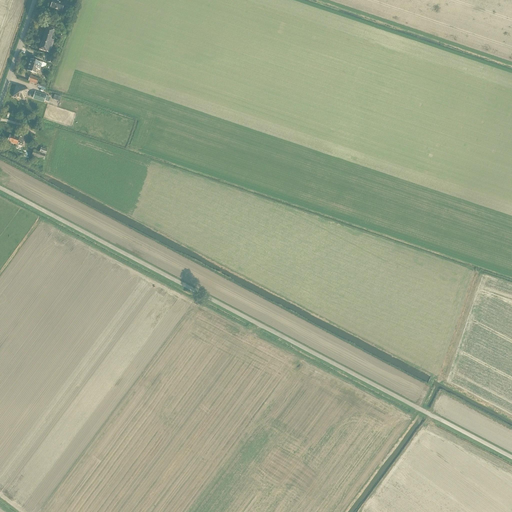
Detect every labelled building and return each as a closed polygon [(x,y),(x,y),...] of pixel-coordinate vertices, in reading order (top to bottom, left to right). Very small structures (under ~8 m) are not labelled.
[(71,6),(53,0),(50,8),(61,12),(63,8),(69,10),(71,6)] [(52,36),(54,31),(46,28),(39,50),(49,53),(51,48),(52,48),(54,41),(53,41),(54,37),(52,36)] [(42,64),(40,63),(31,60),(27,71),(37,74),(38,70),(40,70),(42,64)] [(37,85),(39,79),(30,76),(28,82),(37,85)] [(26,97),(29,89),(16,85),(12,97),(24,101),(25,97),(26,97)] [(47,95),(35,91),(33,99),(44,103),(47,95)] [(22,147),(24,141),(25,137),(20,135),(19,139),(11,137),(9,143),(17,145),(22,147)] [(43,164),(48,150),(41,147),(40,153),(34,151),(32,156),(40,159),(39,162),(43,164)]
